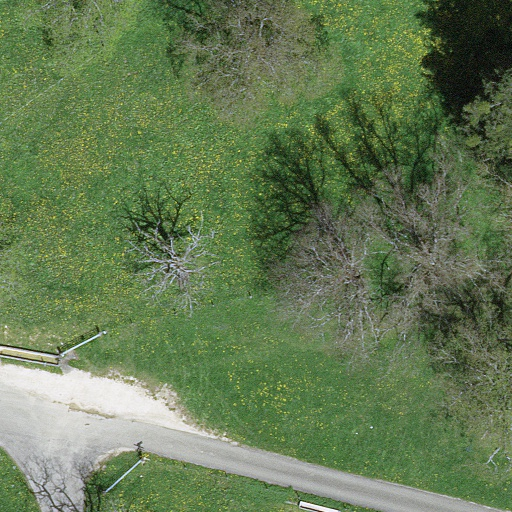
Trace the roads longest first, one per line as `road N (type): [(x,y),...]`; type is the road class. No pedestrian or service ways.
road 1 (track): [(112,429),(155,360),(266,330),(418,321),(511,281)]
road 2 (unclassified): [(53,417),(461,511)]
